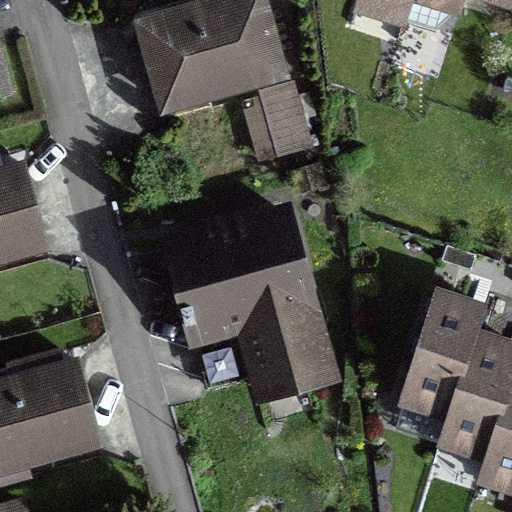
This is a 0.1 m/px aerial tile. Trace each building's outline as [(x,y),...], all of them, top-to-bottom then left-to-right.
[(262,0),(227,0),(142,24),(164,103),(282,71),(262,0)] [(511,0),(358,0),(357,4),(436,33),(463,5),(464,0),(502,0),(511,3),(511,0)] [(1,39),(0,38),(0,94),(16,90),(1,39)] [(309,141),(292,87),(242,102),(260,157),(309,141)] [(25,148),(0,155),(0,255),(51,241),(25,148)] [(288,210),(164,244),(189,339),(236,326),(255,396),(333,374),(288,210)] [(481,476),(511,486),(511,344),(479,334),(487,309),(479,306),(435,292),(401,397),(450,413),(441,440),(488,455),(481,476)] [(78,345),(0,366),(0,482),(33,474),(28,457),(104,436),(78,345)] [(29,511),(24,493),(0,498),(0,511),(29,511)]
